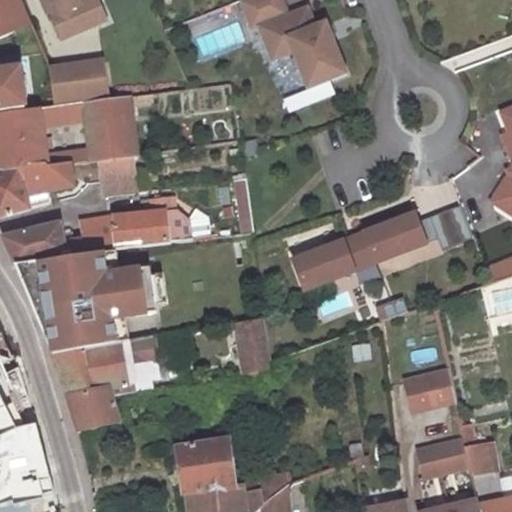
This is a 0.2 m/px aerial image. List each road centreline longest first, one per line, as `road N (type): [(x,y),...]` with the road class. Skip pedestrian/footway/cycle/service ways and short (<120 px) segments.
road 1 (tertiary): [(74,511),(63,457),(0,285)]
road 2 (residential): [(381,0),(419,114),(356,168)]
